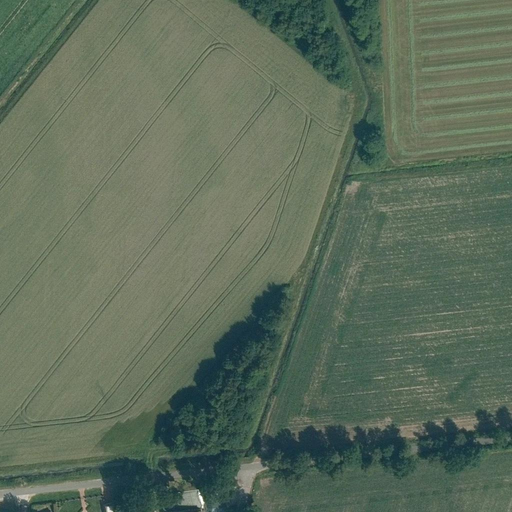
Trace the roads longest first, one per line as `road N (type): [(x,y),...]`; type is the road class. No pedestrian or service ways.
road 1 (unclassified): [(0,492),(260,463)]
road 2 (unclassified): [(260,463),(511,435)]
